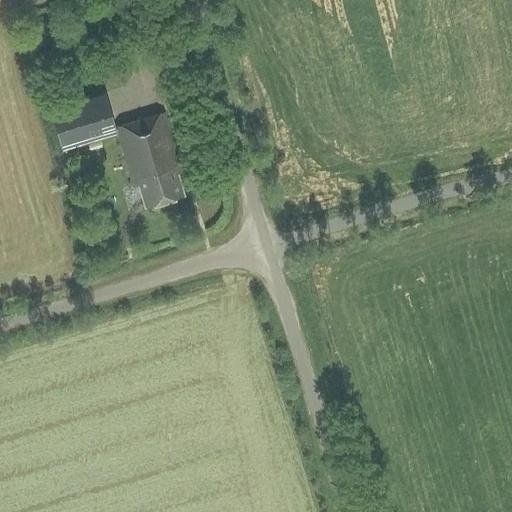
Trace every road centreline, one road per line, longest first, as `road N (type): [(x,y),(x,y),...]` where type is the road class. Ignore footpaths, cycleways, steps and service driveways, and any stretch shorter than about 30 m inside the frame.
road 1 (unclassified): [(0,325),(267,245)]
road 2 (unclassified): [(347,511),(267,245)]
road 3 (unclassified): [(267,245),(194,0)]
